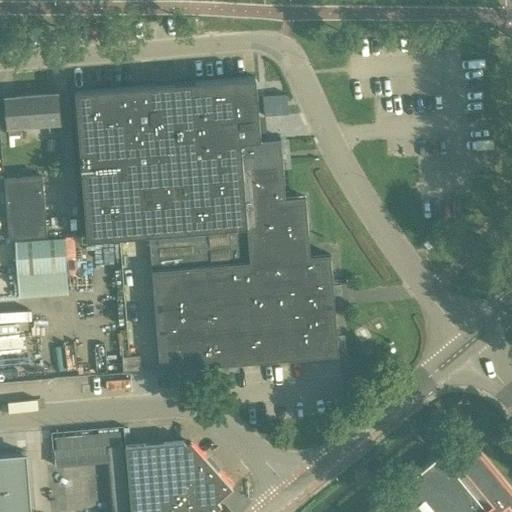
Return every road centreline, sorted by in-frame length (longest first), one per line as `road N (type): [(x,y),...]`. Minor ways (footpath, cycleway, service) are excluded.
road 1 (unclassified): [(429,295),(277,48),(249,40),(0,62)]
road 2 (unclassified): [(0,421),(205,413),(293,494)]
road 3 (unclassified): [(293,494),(468,343)]
